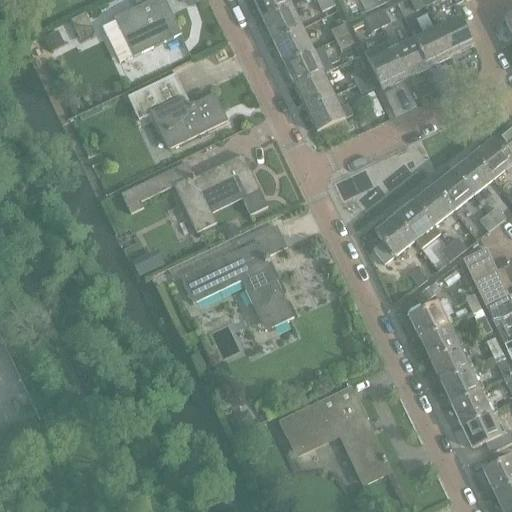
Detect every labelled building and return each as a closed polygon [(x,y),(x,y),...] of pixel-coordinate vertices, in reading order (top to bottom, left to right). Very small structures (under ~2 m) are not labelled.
[(134,0),(139,9),(115,21),(134,59),(182,36),(164,0),(134,0)] [(286,0),(252,0),(263,23),(291,9),(286,0)] [(331,0),(315,0),(323,14),(335,8),(331,0)] [(376,10),(371,0),(364,0),(360,2),(367,15),(376,10)] [(382,0),(371,0),(376,10),(386,5),(382,0)] [(426,9),(421,0),(411,0),(410,1),(416,13),(426,9)] [(433,0),(421,0),(426,9),(435,4),(433,0)] [(291,9),(263,23),(274,45),(302,32),(291,9)] [(385,13),(375,17),(381,30),(391,25),(385,13)] [(381,30),(375,17),(366,22),(372,35),(381,30)] [(460,21),(437,32),(451,60),(474,49),(460,21)] [(332,33),(336,43),(349,37),(344,27),(332,33)] [(302,32),(274,45),(285,67),(313,54),(302,32)] [(437,32),(415,43),(428,71),(451,60),(437,32)] [(58,33),(44,41),(51,54),(65,47),(58,33)] [(349,37),(336,43),(341,52),(354,46),(349,37)] [(388,43),(365,54),(383,93),(406,81),(393,53),(388,43)] [(415,43),(393,53),(406,81),(428,71),(415,43)] [(313,54),(285,67),(296,90),(324,76),(313,54)] [(353,78),(358,88),(370,81),(366,72),(353,78)] [(176,76),(128,99),(134,110),(140,122),(150,117),(167,152),(170,151),(227,124),(215,98),(192,109),(187,111),(172,79),(177,77),(176,76)] [(324,76),(296,90),(307,112),(334,99),(324,76)] [(370,81),(358,88),(362,97),(375,91),(370,81)] [(334,99),(307,112),(318,135),(353,118),(347,107),(340,110),(334,99)] [(511,129),(494,143),(511,166),(511,129)] [(511,166),(494,143),(475,159),(494,183),(511,168),(511,166)] [(188,165),(122,197),(131,217),(144,210),(141,205),(175,188),(198,235),(217,226),(212,215),(242,201),(251,219),(268,210),(243,157),(195,181),(188,165)] [(475,159),(455,174),(474,198),(494,183),(475,159)] [(455,174),(435,189),(455,213),(474,198),(455,174)] [(435,189),(416,204),(435,229),(455,213),(435,189)] [(416,204),(396,219),(415,244),(422,252),(441,237),(435,229),(416,204)] [(497,210),(489,217),(497,228),(506,221),(497,210)] [(497,228),(489,217),(480,223),(489,235),(497,228)] [(415,244),(396,219),(376,235),(384,245),(374,253),(385,268),(415,244)] [(236,226),(224,231),(229,241),(240,235),(236,226)] [(194,275),(182,281),(194,306),(242,284),(265,334),(294,320),(268,265),(271,264),(269,259),(288,250),(277,229),(238,247),(242,255),(234,260),(232,257),(219,263),(221,266),(195,278),(194,275)] [(458,241),(450,248),(458,259),(467,252),(458,241)] [(458,259),(450,248),(441,254),(450,265),(458,259)] [(464,262),(470,274),(492,263),(487,251),(464,262)] [(158,253),(134,265),(141,279),(165,268),(158,253)] [(492,263),(470,274),(475,285),(498,274),(492,263)] [(410,279),(419,290),(427,283),(419,272),(410,279)] [(498,274),(475,285),(481,296),(503,285),(498,274)] [(503,285),(481,296),(486,308),(509,297),(503,285)] [(429,289),(422,295),(428,302),(435,296),(429,289)] [(467,301),(474,316),(481,312),(474,298),(467,301)] [(494,306),(494,305),(487,309),(497,331),(505,328),(506,327),(503,320),(511,315),(511,303),(509,298),(494,306)] [(410,319),(420,342),(449,328),(439,306),(410,319)] [(477,323),(485,338),(492,334),(485,319),(477,323)] [(449,328),(420,342),(431,364),(460,350),(449,328)] [(505,328),(497,331),(505,346),(511,343),(505,328)] [(488,345),(495,360),(502,356),(495,341),(488,345)] [(460,350),(431,364),(441,385),(470,372),(474,370),(470,362),(466,364),(460,350)] [(498,367),(505,381),(511,378),(511,376),(506,363),(498,367)] [(470,372),(441,385),(452,407),(481,393),(470,372)] [(353,389),(279,424),(287,440),(291,438),(299,455),(342,434),(367,487),(391,475),(366,423),(369,422),(353,389)] [(481,393),(452,407),(462,429),(491,415),(481,393)] [(491,415),(462,429),(473,451),(507,435),(502,426),(497,429),(491,415)] [(511,435),(511,433),(486,445),(491,456),(511,445),(511,435)] [(511,459),(483,473),(494,496),(511,487),(511,459)] [(511,511),(511,487),(494,496),(501,511),(511,511)]
